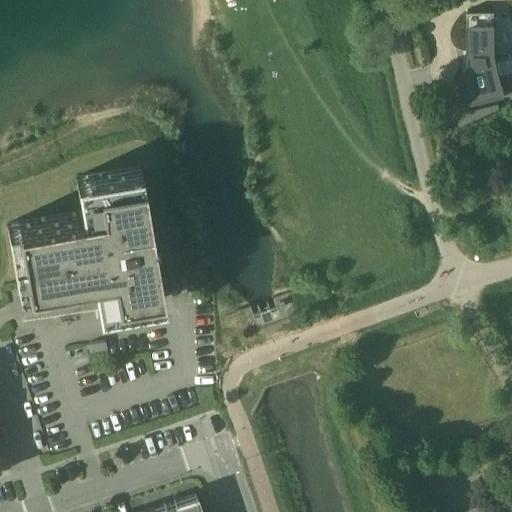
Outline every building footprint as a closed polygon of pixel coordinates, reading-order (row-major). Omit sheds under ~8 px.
[(490,9),(463,12),(468,64),(464,65),(472,99),(511,89),(511,70),(499,74),(496,58),(490,9)] [(469,109),(471,120),(499,107),(498,103),(469,109)] [(461,177),(478,178),(480,158),(463,157),(461,177)] [(81,211),(18,222),(29,287),(92,276),(93,282),(93,284),(94,290),(96,298),(127,293),(160,288),(159,278),(158,271),(142,178),(77,189),(81,211)] [(202,511),(198,498),(197,498),(196,494),(175,501),(175,499),(163,503),(164,504),(139,511),(202,511)] [(477,511),(508,511),(510,507),(482,498),(477,511)]
